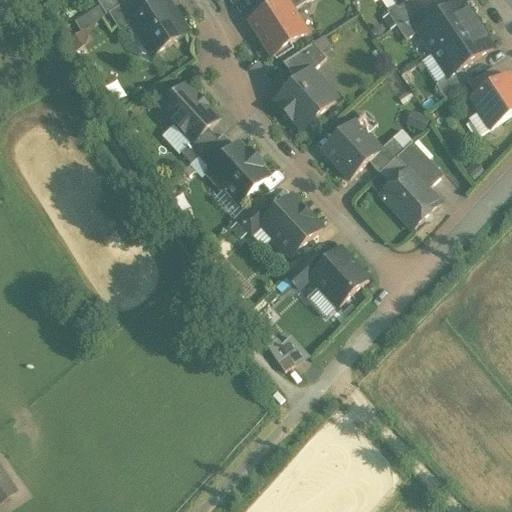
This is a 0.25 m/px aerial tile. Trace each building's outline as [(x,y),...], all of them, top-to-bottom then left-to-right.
[(95,0),(106,17),(109,16),(133,0),(95,0)] [(133,0),(109,16),(120,33),(133,25),(132,24),(150,13),(141,0),(133,0)] [(315,0),(282,0),(285,3),(286,3),(294,15),(315,0)] [(415,0),(410,0),(401,7),(400,5),(387,14),(396,29),(423,11),(415,0)] [(150,13),(132,24),(133,25),(154,58),(187,36),(165,3),(150,13)] [(285,3),(251,25),(272,59),(307,36),(294,15),(286,3),(285,3)] [(432,24),(418,33),(419,34),(434,56),(477,28),(462,4),(432,24)] [(423,11),(396,29),(406,43),(419,34),(418,33),(432,24),(423,11)] [(477,28),(434,56),(449,79),(450,80),(463,71),(493,51),(477,28)] [(313,47),(283,66),(300,85),(311,74),(312,75),(327,62),(313,47)] [(463,71),(450,80),(449,79),(436,87),(445,102),(472,84),(463,71)] [(337,102),(312,75),(311,74),(300,85),(278,105),(282,109),(281,111),(282,112),(283,110),(293,121),(291,122),(292,123),(294,122),(303,133),(337,102)] [(511,82),(509,79),(473,103),(491,131),(511,117),(511,82)] [(198,101),(187,89),(163,111),(178,127),(177,130),(184,138),(187,138),(193,144),(194,145),(208,132),(218,122),(206,109),(206,107),(201,101),(198,101)] [(381,152),(356,125),(324,155),(350,183),(369,165),(382,153),(381,152)] [(208,132),(194,145),(193,144),(181,155),(192,167),(198,160),(218,142),(208,132)] [(218,142),(198,160),(210,173),(236,151),(223,137),(218,142)] [(393,141),(381,152),(382,153),(369,165),(379,176),(396,160),(404,153),(393,141)] [(444,179),(413,145),(404,153),(396,160),(408,173),(409,173),(428,193),(444,179)] [(250,155),(247,157),(239,148),(236,151),(210,173),(211,174),(208,176),(222,191),(224,189),(240,206),(268,180),(260,171),(262,168),(250,155)] [(428,193),(409,173),(408,173),(381,198),(412,232),(440,206),(428,193)] [(265,200),(238,224),(251,238),(263,228),(262,227),(277,213),(265,200)] [(303,212),(292,200),(277,213),(262,227),(263,228),(275,241),(275,242),(276,242),(275,246),(284,256),(289,256),(289,257),(290,257),(292,259),(321,232),(310,220),(307,220),(303,215),(303,212)] [(369,283),(341,253),(325,268),(312,280),(312,281),(339,310),(369,283)] [(314,256),(288,279),(300,292),(312,281),(312,280),(325,268),(314,256)] [(0,504),(19,494),(0,459),(0,504)]
